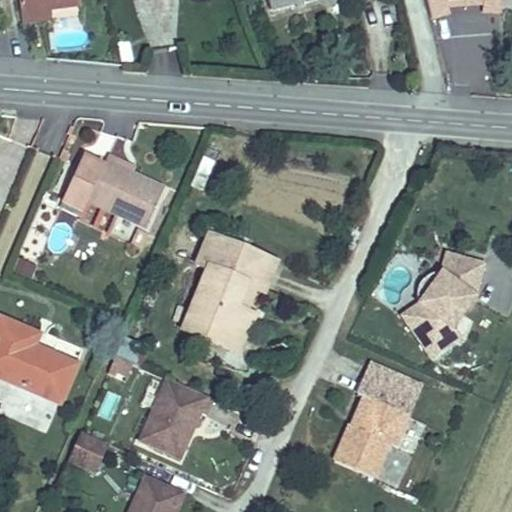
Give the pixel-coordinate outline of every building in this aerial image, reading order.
[(50,5),(51,10),(80,6),(79,0),(19,0),(21,9),(50,5)] [(267,0),(271,10),(308,0),(267,0)] [(52,20),(51,10),(50,5),(21,9),(22,24),(52,20)] [(128,42),(117,45),(123,66),(134,63),(128,42)] [(164,190),(132,175),(106,163),(103,168),(83,158),(62,203),(83,213),(88,202),(145,229),(164,190)] [(108,158),(106,163),(132,175),(135,170),(108,158)] [(69,254),(88,260),(94,243),(76,236),(69,254)] [(263,294),(275,265),(208,237),(197,265),(207,269),(182,330),(227,349),(235,331),(246,335),(253,318),(245,314),(235,310),(245,286),(254,290),(263,294)] [(401,318),(423,350),(452,330),(474,299),(483,266),(446,256),(440,275),(418,306),(401,318)] [(254,290),(245,286),(235,310),(245,314),(254,290)] [(33,349),(38,337),(0,320),(0,321),(0,379),(59,405),(76,367),(33,349)] [(462,337),(452,330),(423,350),(430,359),(462,337)] [(246,335),(235,331),(227,349),(239,354),(246,335)] [(123,343),(121,363),(142,365),(144,345),(123,343)] [(363,400),(355,417),(361,420),(356,430),(351,427),(349,427),(334,463),(374,480),(388,445),(394,448),(421,387),(370,366),(357,397),(363,400)] [(139,404),(149,409),(161,384),(151,380),(139,404)] [(167,381),(140,442),(180,460),(200,415),(205,417),(213,401),(167,381)] [(355,417),(351,427),(356,430),(361,420),(355,417)] [(107,447),(80,434),(68,462),(95,474),(107,447)] [(144,480),(130,511),(175,511),(182,496),(144,480)]
